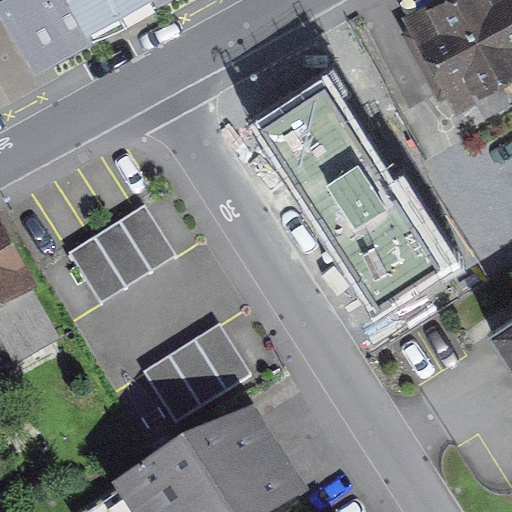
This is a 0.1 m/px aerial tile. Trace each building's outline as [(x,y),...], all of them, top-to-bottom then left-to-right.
[(6,0),(36,54),(133,0),(6,0)] [(511,81),(511,0),(424,0),(412,6),(421,22),(410,28),(442,87),(453,81),(461,95),(472,89),(478,99),(511,81)] [(324,89),(260,131),(377,311),(441,269),(324,89)] [(195,232),(160,182),(82,236),(116,286),(195,232)] [(0,241),(0,301),(26,287),(0,241)] [(271,351),(239,299),(164,346),(196,397),(271,351)] [(249,411),(124,487),(138,511),(265,511),(298,492),(249,411)]
